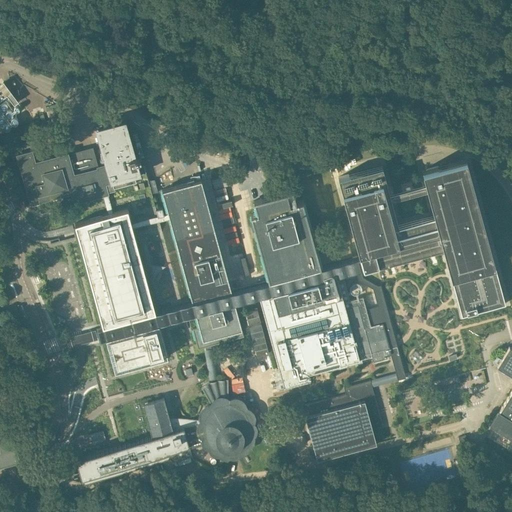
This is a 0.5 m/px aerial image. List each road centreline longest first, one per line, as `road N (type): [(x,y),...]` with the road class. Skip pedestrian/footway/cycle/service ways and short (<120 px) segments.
road 1 (track): [(132,12),(268,77),(389,71),(511,124)]
road 2 (residential): [(0,478),(48,451),(62,415),(58,373),(18,273),(14,221),(0,188)]
road 3 (unclassified): [(180,146),(0,58)]
road 4 (unclassified): [(0,57),(95,66),(108,58),(132,12)]
road 5 (residential): [(132,12),(78,2),(0,27)]
